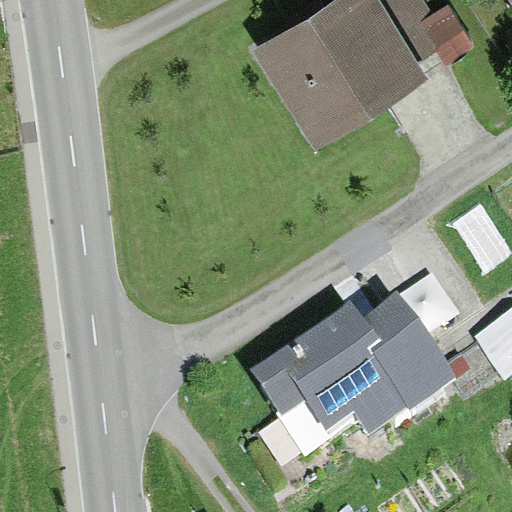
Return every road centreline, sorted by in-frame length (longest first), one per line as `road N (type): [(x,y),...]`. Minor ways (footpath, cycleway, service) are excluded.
road 1 (residential): [(102,379),(147,374),(511,143)]
road 2 (tertiary): [(102,379),(53,0)]
road 3 (track): [(147,374),(235,511)]
road 4 (tertiary): [(118,511),(102,379)]
